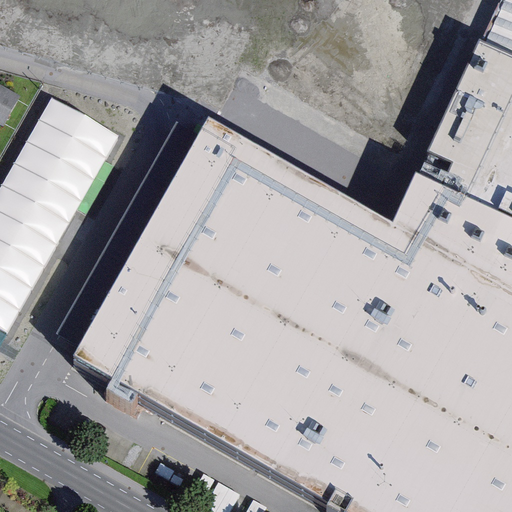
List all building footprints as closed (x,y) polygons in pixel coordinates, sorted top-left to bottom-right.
[(5,0),(1,11),(114,54),(119,43),(135,0),(238,0),(244,2),(240,11),(336,47),(352,0),(5,0)] [(194,133),(191,139),(173,134),(57,341),(71,352),(59,368),(313,511),(511,511),(511,0),(352,0),(336,47),(301,129),(376,166),(444,30),(475,46),(419,156),(448,170),(433,199),(404,185),(387,218),(354,201),(350,211),(194,133)] [(301,129),(336,47),(240,11),(244,2),(238,0),(135,0),(119,43),(301,129)] [(0,124),(11,131),(29,100),(0,83),(0,124)] [(0,330),(15,337),(111,129),(43,98),(0,191),(0,330)]
